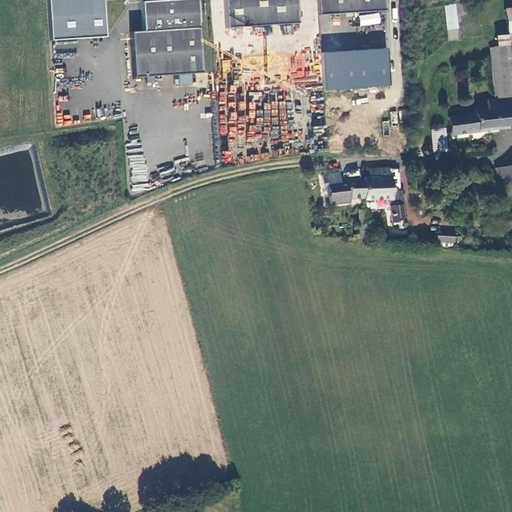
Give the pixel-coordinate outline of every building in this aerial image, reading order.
[(51,0),(54,40),(108,36),(106,0),(51,0)] [(189,72),(200,71),(195,0),(139,0),(142,28),(129,29),(132,75),(176,72),(189,72)] [(223,0),(225,26),(296,21),(295,0),(223,0)] [(316,0),(317,16),(384,11),(383,0),(316,0)] [(453,37),(449,3),(439,4),(443,38),(453,37)] [(436,39),(433,5),(426,6),(429,40),(436,39)] [(507,44),(508,56),(511,55),(511,10),(503,11),(507,44)] [(497,57),(508,56),(507,44),(496,45),(497,57)] [(386,49),(321,54),(324,91),(389,87),(386,49)] [(494,98),(511,95),(511,87),(508,56),(497,57),(490,58),(494,98)] [(189,72),(176,72),(177,83),(190,82),(189,72)] [(448,135),(511,127),(511,95),(494,98),(495,107),(471,110),(472,114),(446,117),(448,135)] [(427,144),(428,158),(441,158),(440,143),(427,144)] [(498,183),(510,182),(511,181),(511,165),(506,167),(495,169),(498,183)] [(397,187),(397,169),(388,168),(368,169),(368,178),(363,178),(363,199),(364,200),(388,199),(392,228),(399,228),(398,220),(401,220),(397,187)] [(363,199),(363,178),(362,178),(362,180),(346,180),(339,181),(338,173),(321,176),(322,184),(327,184),(330,205),(348,203),(348,200),(363,199)] [(434,178),(424,177),(423,185),(433,186),(434,178)] [(360,238),(367,238),(365,210),(359,211),(360,238)] [(432,237),(431,249),(455,251),(455,240),(451,240),(451,238),(432,237)]
